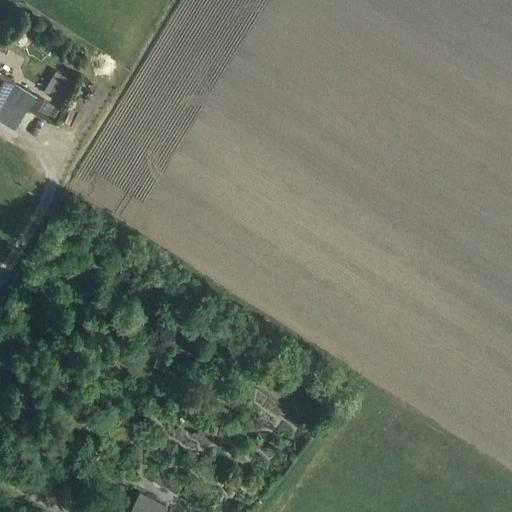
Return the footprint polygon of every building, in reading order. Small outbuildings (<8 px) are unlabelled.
[(56,72),(43,93),(61,104),(74,83),(56,72)] [(0,106),(5,98),(26,111),(35,96),(0,74),(0,106)] [(0,120),(15,129),(26,111),(5,98),(0,106),(0,120)] [(244,481),(239,489),(248,496),(253,488),(244,481)] [(165,511),(162,510),(164,507),(140,494),(130,511),(165,511)]
